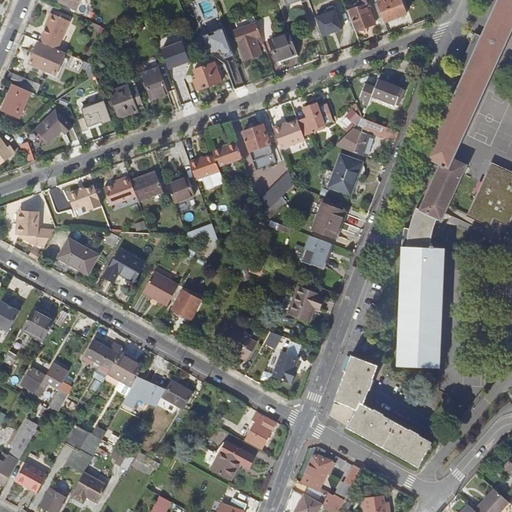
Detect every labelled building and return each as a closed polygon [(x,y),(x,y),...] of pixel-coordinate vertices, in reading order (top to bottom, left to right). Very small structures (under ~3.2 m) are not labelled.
[(80,0),(61,0),(60,3),(76,10),(80,0)] [(400,0),(389,0),(377,4),(385,24),(407,16),(400,0)] [(416,211),(436,221),(440,223),(467,165),(457,161),(453,159),(474,110),(511,26),(511,0),(498,0),(482,36),(475,33),(459,67),(466,71),(428,157),(441,164),(416,211)] [(375,25),(368,6),(361,8),(360,4),(355,6),(356,10),(348,13),(355,32),(375,25)] [(328,14),(315,19),(322,38),(342,31),(333,7),(326,9),(328,14)] [(69,20),(51,13),(43,34),(40,42),(49,45),(58,49),(69,20)] [(261,38),(257,26),(235,34),(240,46),(245,61),(260,55),(255,40),(261,38)] [(224,60),(234,56),(224,29),(203,37),(206,46),(209,46),(211,53),(215,51),(216,54),(221,52),(224,60)] [(277,63),(297,56),(289,34),(270,41),(277,63)] [(182,42),(161,50),(168,69),(186,63),(186,62),(189,61),(182,42)] [(58,49),(49,45),(48,47),(38,43),(30,63),(54,73),(64,51),(58,49)] [(215,64),(195,71),(198,80),(194,81),(198,91),(222,82),(215,64)] [(156,66),(145,70),(146,74),(143,75),(152,101),(167,96),(159,69),(158,69),(156,66)] [(31,90),(35,82),(10,73),(7,80),(31,90)] [(398,81),(389,78),(388,81),(381,78),(378,86),(368,83),(363,95),(368,96),(366,101),(371,103),(373,98),(400,108),(408,88),(397,84),(398,81)] [(136,110),(145,106),(135,79),(126,82),(126,83),(127,86),(116,91),(110,93),(119,118),(137,112),(136,110)] [(19,118),(31,91),(13,84),(2,110),(19,118)] [(103,125),(113,122),(105,98),(92,102),(93,105),(82,109),(85,117),(79,119),(84,132),(89,130),(89,127),(102,123),(103,125)] [(307,119),(297,122),(303,137),(313,134),(325,129),(316,104),(303,109),(307,119)] [(353,128),(362,115),(352,108),(343,121),(353,128)] [(72,128),(56,111),(37,129),(49,142),(62,131),(65,134),(72,128)] [(397,140),(399,132),(366,121),(363,129),(397,140)] [(303,137),(297,122),(281,128),(280,126),(273,129),(281,150),(304,142),(303,137)] [(262,128),(243,134),(250,153),(269,146),(262,128)] [(28,163),(35,160),(25,133),(18,135),(28,163)] [(348,142),(344,151),(367,159),(370,150),(373,151),(374,147),(371,146),(373,138),(360,134),(356,144),(348,142)] [(0,138),(0,165),(13,156),(0,138)] [(227,146),(221,149),(212,152),(214,156),(218,167),(242,158),(235,141),(226,145),(227,146)] [(328,187),(349,195),(361,163),(340,155),(328,187)] [(214,156),(203,160),(198,162),(197,160),(189,163),(195,180),(204,177),(208,189),(224,183),(218,167),(214,156)] [(479,191),(468,215),(489,224),(493,217),(507,224),(511,213),(511,172),(491,163),(482,183),(488,186),(485,194),(479,191)] [(289,171),(258,202),(263,216),(282,198),(293,187),(294,186),(289,171)] [(155,173),(131,182),(137,197),(139,202),(163,193),(155,173)] [(131,182),(129,177),(121,180),(122,182),(104,189),(110,206),(137,197),(131,182)] [(187,178),(167,185),(174,204),(194,197),(187,178)] [(102,206),(94,187),(68,196),(74,210),(86,206),(88,212),(102,206)] [(344,212),(346,206),(323,198),(321,204),(344,212)] [(334,238),(344,212),(321,204),(311,231),(334,238)] [(436,221),(416,211),(409,231),(407,247),(401,247),(400,294),(397,366),(441,367),(445,247),(430,247),(431,238),(432,230),(435,222),(436,221)] [(39,213),(21,212),(19,238),(37,248),(44,249),(53,233),(38,232),(39,213)] [(213,226),(186,236),(187,238),(205,240),(218,241),(213,226)] [(322,266),(330,244),(311,237),(301,262),(311,266),(312,263),(322,266)] [(88,274),(98,255),(69,239),(59,258),(88,274)] [(147,263),(121,249),(105,278),(115,283),(120,274),(136,283),(147,263)] [(262,275),(265,268),(253,264),(251,271),(262,275)] [(157,300),(167,306),(179,285),(155,272),(145,290),(159,298),(157,300)] [(324,298),(319,296),(319,294),(298,286),(288,314),(309,321),(314,308),(320,310),(324,298)] [(171,313),(181,318),(184,315),(192,320),(202,302),(183,292),(171,313)] [(7,305),(1,302),(0,303),(0,326),(9,331),(20,312),(14,309),(15,307),(8,303),(7,305)] [(22,329),(44,341),(56,319),(34,308),(22,329)] [(225,345),(233,349),(242,354),(240,359),(246,362),(254,348),(247,344),(252,336),(235,326),(225,345)] [(270,332),(262,345),(266,348),(267,345),(274,349),(281,336),(270,332)] [(121,352),(122,351),(114,346),(111,351),(105,348),(106,345),(103,344),(102,346),(95,342),(85,360),(91,364),(93,360),(111,370),(119,355),(121,352)] [(230,353),(240,359),(242,354),(233,349),(230,353)] [(280,351),(271,377),(291,384),(295,372),(292,372),(298,357),(280,351)] [(128,393),(136,378),(144,365),(121,352),(119,355),(111,370),(109,374),(121,381),(116,389),(127,396),(128,393)] [(343,426),(418,467),(429,448),(430,449),(432,445),(431,445),(432,442),(363,404),(378,365),(370,363),(351,357),(328,418),(343,426)] [(30,371),(26,378),(32,382),(30,387),(38,391),(41,387),(42,387),(46,380),(30,371)] [(128,393),(155,409),(162,397),(163,394),(136,378),(128,393)] [(192,393),(170,381),(163,394),(162,397),(183,409),(192,393)] [(72,388),(64,383),(58,393),(66,398),(72,388)] [(59,412),(66,398),(58,393),(50,407),(59,412)] [(255,415),(250,422),(254,424),(246,440),(262,449),(274,425),(255,415)] [(0,481),(6,485),(37,430),(25,423),(12,445),(13,447),(4,462),(0,459),(0,481)] [(69,468),(82,475),(102,440),(79,427),(76,425),(65,445),(78,452),(69,468)] [(255,471),(261,461),(232,445),(217,473),(237,484),(246,467),(255,471)] [(128,455),(121,451),(114,463),(121,467),(128,455)] [(313,457),(306,473),(309,475),(305,484),(315,490),(328,460),(319,455),(313,457)] [(511,475),(511,455),(502,466),(511,475)] [(145,473),(149,466),(136,459),(132,466),(145,473)] [(16,482),(37,494),(47,476),(26,464),(16,482)] [(361,469),(354,465),(344,483),(342,481),(334,494),(344,500),(350,490),(361,469)] [(108,485),(84,472),(82,475),(74,490),(75,490),(72,496),(83,502),(87,496),(98,503),(108,485)] [(62,489),(55,485),(53,489),(50,487),(40,504),(53,511),(57,511),(66,497),(61,493),(62,489)] [(493,488),(473,509),(476,511),(499,511),(508,502),(493,488)] [(344,500),(339,509),(345,511),(356,493),(350,490),(344,500)] [(331,511),(337,511),(339,509),(344,500),(334,494),(334,495),(329,493),(328,496),(322,506),(329,511),(331,511)] [(304,495),(295,511),(317,511),(321,504),(304,495)] [(165,511),(171,502),(159,496),(149,511),(165,511)] [(384,511),(383,497),(366,499),(367,511),(384,511)] [(242,511),(245,507),(232,501),(230,508),(222,504),(219,511),(242,511)]
